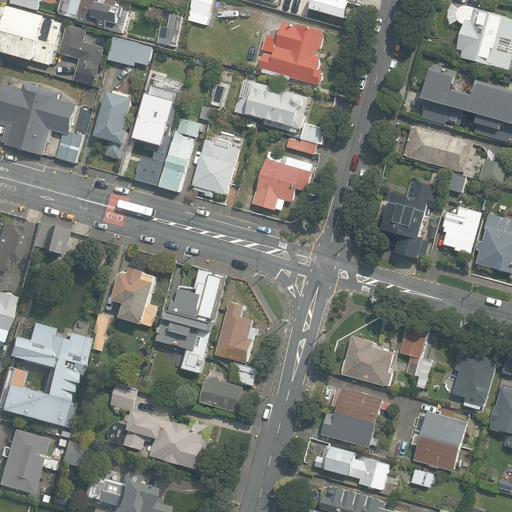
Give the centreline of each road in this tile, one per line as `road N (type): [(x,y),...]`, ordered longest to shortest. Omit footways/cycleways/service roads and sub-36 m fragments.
road 1 (residential): [(323,264),(397,0)]
road 2 (secondary): [(0,176),(257,246)]
road 3 (residential): [(323,264),(511,319)]
road 4 (secondary): [(307,325),(256,511)]
